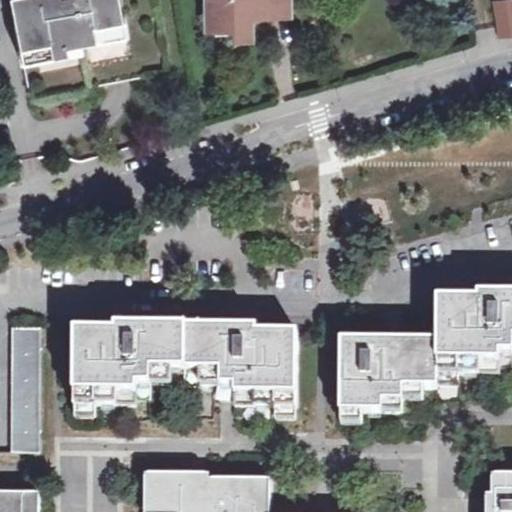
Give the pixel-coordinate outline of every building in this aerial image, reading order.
[(62,35),(68,34),(74,33),(76,41),(82,40),(108,35),(105,19),(121,16),(117,0),(8,0),(12,22),(28,19),(35,57),(65,50),(62,35)] [(229,28),(229,37),(247,36),(247,16),(282,16),(281,0),(204,0),(205,28),(229,28)] [(511,12),(510,0),(494,2),(497,24),(499,37),(511,35),(511,12)] [(108,35),(124,32),(121,16),(105,19),(108,35)] [(28,19),(12,22),(19,60),(35,57),(28,19)] [(438,344),(439,377),(500,377),(500,359),(511,358),(511,299),(481,299),(481,304),(439,304),(438,344)] [(10,450),(38,450),(38,327),(11,326),(10,450)] [(187,389),(186,331),(116,331),(116,335),(79,334),(78,404),(137,405),(137,387),(187,389)] [(186,331),(187,389),(235,389),(235,408),(297,409),(298,339),(259,338),(258,333),(186,331)] [(439,377),(438,344),(343,344),(342,415),(404,415),(404,391),(439,391),(439,377)] [(271,511),(271,484),(210,485),(210,478),(148,479),(148,511),(271,511)] [(487,511),(511,511),(511,481),(495,481),(495,501),(488,501),(487,511)] [(0,511),(39,511),(39,500),(0,500),(0,511)]
